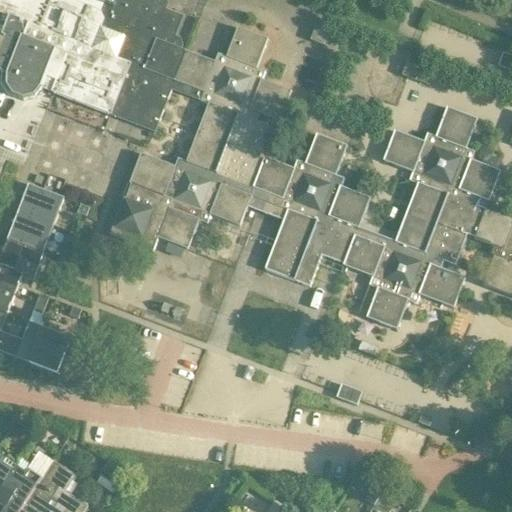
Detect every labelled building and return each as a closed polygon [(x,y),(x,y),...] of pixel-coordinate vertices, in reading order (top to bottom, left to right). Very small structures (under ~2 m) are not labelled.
[(0,0),(1,1),(0,4),(0,15),(10,19),(2,38),(11,42),(0,70),(0,75),(8,79),(7,90),(13,99),(24,103),(35,100),(44,89),(53,92),(52,95),(135,127),(155,135),(171,92),(208,106),(186,163),(178,160),(174,169),(140,156),(129,186),(131,187),(125,201),(123,200),(109,237),(153,254),(158,240),(187,252),(198,222),(207,226),(211,217),(240,228),(252,198),(288,212),(266,270),(257,267),(254,275),(220,262),(194,329),(164,317),(152,348),(226,376),(237,347),(267,358),(278,329),(287,332),(290,324),(320,335),(332,304),(311,297),(314,289),(326,294),(338,262),(346,265),(345,267),(374,278),(370,287),(378,290),(367,319),(397,331),(409,302),(417,305),(420,296),(454,309),(466,280),(441,270),(444,262),(455,267),(468,235),(475,237),(474,239),(494,247),(491,256),(494,257),(483,286),(511,297),(511,140),(511,144),(511,220),(478,207),(481,200),(490,203),(501,173),(472,162),(475,153),(466,150),(478,120),(447,108),(436,138),(427,135),(424,143),(395,132),(383,162),(412,174),(409,182),(418,186),(396,243),(360,229),(371,200),(341,189),(345,180),(337,177),(348,148),(317,136),(306,165),(298,162),(294,170),(265,159),(264,162),(257,159),(269,127),(258,123),(261,115),(280,123),(292,93),(263,81),(266,73),(257,70),(268,40),(238,29),(227,58),(218,55),(215,63),(173,47),(184,18),(163,10),(164,7),(160,0),(0,0)] [(0,0),(0,70),(11,42),(2,38),(10,19),(0,15),(0,4),(1,1),(0,0)] [(310,41),(324,46),(329,33),(316,28),(310,41)] [(511,69),(511,57),(503,54),(498,68),(511,72),(511,69)] [(408,63),(402,76),(415,82),(421,68),(408,63)] [(421,71),(417,82),(428,87),(432,76),(421,71)] [(18,215),(54,229),(65,201),(29,187),(18,215)] [(86,218),(89,209),(80,206),(77,214),(86,218)] [(44,255),(54,229),(18,215),(8,241),(44,255)] [(79,236),(70,232),(67,242),(76,245),(79,236)] [(0,291),(14,297),(22,279),(33,283),(44,255),(8,241),(0,261),(0,291)] [(68,263),(60,260),(57,268),(65,272),(68,263)] [(0,313),(7,316),(14,297),(0,291),(0,313)] [(35,306),(45,309),(48,301),(39,297),(35,306)] [(45,309),(35,306),(32,314),(41,318),(45,309)] [(78,320),(81,312),(72,308),(69,317),(78,320)] [(0,334),(7,316),(0,313),(0,353),(29,365),(43,330),(29,324),(22,342),(0,334)] [(70,340),(43,330),(29,365),(57,376),(70,340)] [(466,372),(480,377),(485,364),(472,359),(466,372)] [(446,391),(451,401),(465,394),(459,384),(446,391)] [(336,399),(357,407),(362,393),(341,386),(336,399)] [(0,495),(22,461),(0,447),(0,495)] [(38,471),(22,461),(0,495),(0,511),(21,511),(42,481),(35,476),(38,471)] [(83,511),(87,507),(66,493),(77,477),(54,462),(42,481),(21,511),(83,511)]
